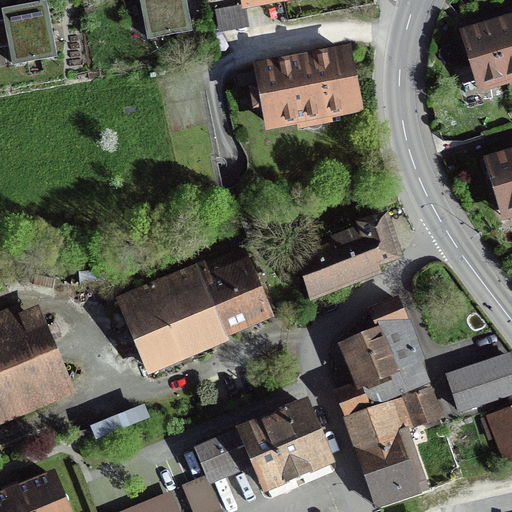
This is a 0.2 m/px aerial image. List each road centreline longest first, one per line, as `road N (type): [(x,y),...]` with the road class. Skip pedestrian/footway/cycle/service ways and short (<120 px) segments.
road 1 (residential): [(364,511),(318,386),(315,349),(329,325),(444,228)]
road 2 (tertiary): [(444,228),(410,165),(402,120),(401,55),(416,0)]
